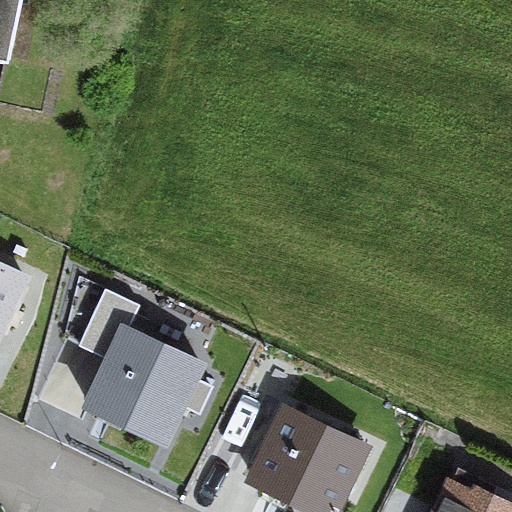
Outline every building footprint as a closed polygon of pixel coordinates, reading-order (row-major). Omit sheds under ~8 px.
[(0,0),(0,60),(3,61),(16,0),(0,0)] [(0,308),(16,276),(0,268),(0,308)] [(120,329),(85,404),(159,439),(195,364),(120,329)] [(285,409),(250,482),(313,511),(325,511),(358,444),(285,409)] [(511,511),(511,510),(471,491),(469,496),(446,485),(433,511),(511,511)]
